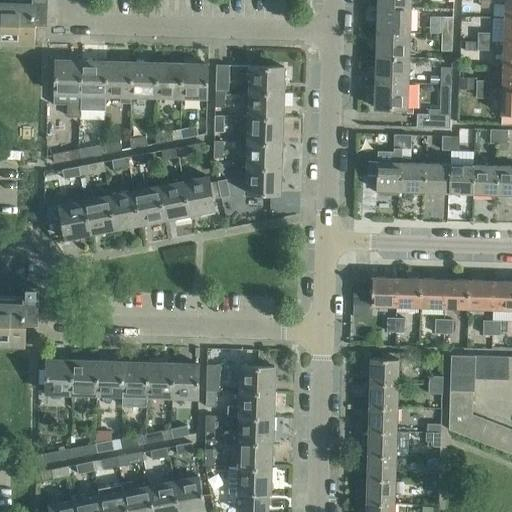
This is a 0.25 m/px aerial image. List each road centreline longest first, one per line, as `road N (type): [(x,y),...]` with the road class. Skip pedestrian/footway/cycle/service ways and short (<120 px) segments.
road 1 (residential): [(320,332),(72,323),(34,245),(0,244)]
road 2 (residential): [(70,0),(84,26),(329,31)]
road 3 (residential): [(323,239),(329,31)]
road 4 (residential): [(323,239),(511,246)]
road 5 (residential): [(315,511),(320,332)]
